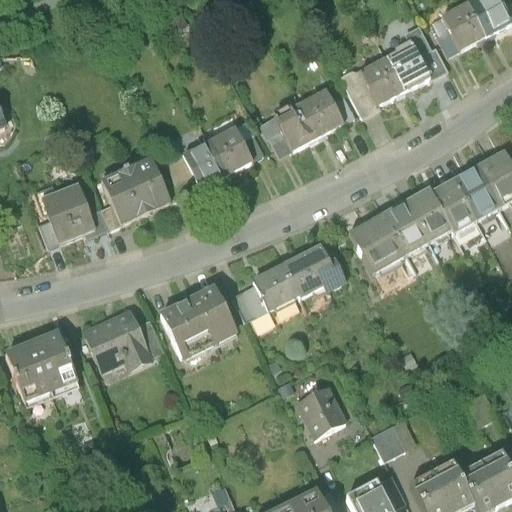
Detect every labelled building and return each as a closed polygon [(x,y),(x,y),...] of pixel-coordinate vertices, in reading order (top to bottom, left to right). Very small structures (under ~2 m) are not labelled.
[(230,0),(215,0),(211,3),(218,16),(234,7),(230,0)] [(511,1),(511,0),(486,0),(481,3),(497,34),(511,26),(511,1)] [(472,48),(497,34),(481,3),(455,17),(461,28),(472,48)] [(194,7),(182,13),(188,26),(200,20),(194,7)] [(421,31),(425,39),(443,73),(445,77),(461,69),(448,46),(445,47),(433,25),(421,31)] [(449,35),(459,54),(472,48),(461,28),(449,35)] [(412,50),(402,55),(418,86),(443,73),(425,39),(410,47),(412,50)] [(402,55),(374,69),(391,101),(418,86),(402,55)] [(372,111),(391,101),(374,69),(373,67),(370,69),(365,68),(353,74),(372,111)] [(339,88),(313,102),(330,134),(357,120),(346,101),(339,88)] [(357,95),(346,101),(357,120),(367,115),(357,95)] [(306,147),(330,134),(313,102),(288,115),(306,147)] [(291,155),(306,147),(288,115),(274,123),(291,155)] [(248,125),(265,157),(276,151),(259,119),(248,125)] [(248,125),(223,139),(240,171),(265,157),(248,125)] [(214,185),(240,171),(223,139),(197,153),(214,185)] [(197,194),(214,185),(197,153),(184,160),(188,169),(184,171),(186,173),(195,191),(197,194)] [(511,153),(486,168),(507,205),(511,202),(511,153)] [(124,203),(133,222),(182,198),(172,179),(163,159),(114,183),(124,203)] [(486,168),(465,180),(486,217),(507,205),(486,168)] [(186,173),(172,179),(182,198),(195,191),(186,173)] [(73,238),(97,228),(108,224),(103,210),(90,180),(67,190),(64,185),(48,191),(56,210),(60,208),(73,238)] [(464,230),(486,217),(465,180),(442,193),(461,226),(464,230)] [(440,189),(416,203),(437,240),(461,226),(442,193),(440,189)] [(119,226),(133,222),(124,203),(112,207),(119,226)] [(415,252),(437,240),(416,203),(394,215),(415,252)] [(99,234),(119,226),(112,207),(103,210),(108,224),(97,228),(99,234)] [(382,271),(415,252),(394,215),(361,234),(382,271)] [(334,245),(297,263),(312,291),(312,293),(335,282),(337,289),(357,280),(349,255),(341,259),(334,245)] [(297,263),(267,278),(269,282),(281,306),(312,291),(297,263)] [(256,319),(281,306),(269,282),(244,295),(256,319)] [(227,286),(172,311),(174,315),(183,335),(192,354),(246,330),(227,286)] [(145,309),(97,330),(114,368),(137,357),(141,367),(166,356),(165,354),(151,322),(145,309)] [(174,315),(163,320),(172,340),(183,335),(174,315)] [(162,317),(151,322),(165,354),(176,349),(172,340),(163,320),(162,317)] [(70,333),(44,343),(63,392),(89,382),(70,333)] [(37,402),(63,392),(44,343),(18,353),(37,402)] [(430,361),(423,348),(410,355),(417,368),(430,361)] [(430,391),(424,380),(411,386),(417,397),(430,391)] [(343,384),(309,401),(326,434),(359,418),(343,384)] [(498,391),(477,402),(488,425),(510,414),(498,391)] [(417,416),(384,434),(397,458),(430,441),(417,416)] [(511,454),(472,475),(486,502),(491,511),(497,511),(511,504),(511,454)] [(466,463),(424,484),(438,511),(465,511),(486,502),(472,475),(466,463)] [(394,479),(408,506),(419,501),(404,473),(394,479)] [(406,511),(390,480),(358,496),(366,511),(406,511)] [(354,511),(343,491),(332,497),(339,511),(354,511)] [(329,492),(291,511),(339,511),(332,497),(329,492)]
